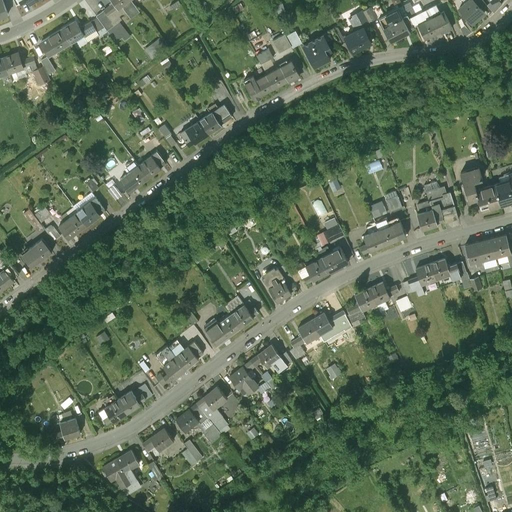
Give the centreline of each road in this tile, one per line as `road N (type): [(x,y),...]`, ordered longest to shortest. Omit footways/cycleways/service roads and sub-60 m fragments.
road 1 (residential): [(0,312),(297,94),(361,66),(467,46),(511,6)]
road 2 (residential): [(0,457),(55,458),(120,434),(343,280),(511,223)]
